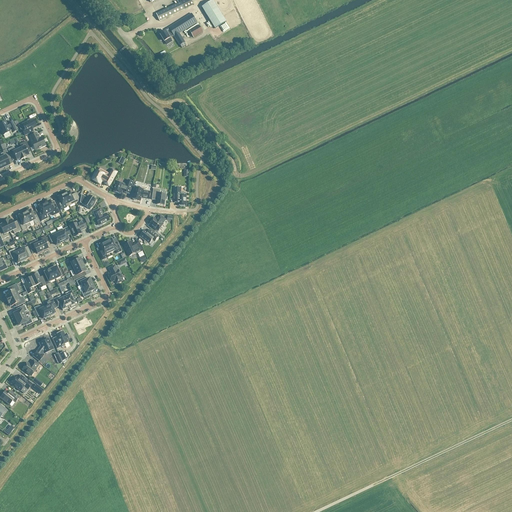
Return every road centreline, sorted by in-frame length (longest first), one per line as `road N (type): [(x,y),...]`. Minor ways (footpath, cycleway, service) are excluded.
road 1 (residential): [(83,240),(108,296),(10,341)]
road 2 (residential): [(0,112),(33,96),(57,149),(0,177)]
road 3 (residential): [(0,215),(78,177),(107,197)]
